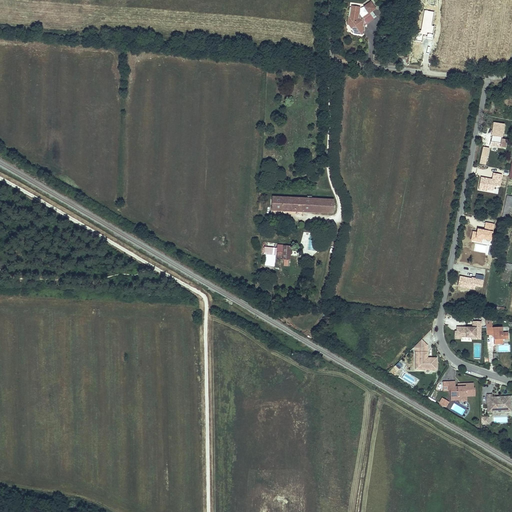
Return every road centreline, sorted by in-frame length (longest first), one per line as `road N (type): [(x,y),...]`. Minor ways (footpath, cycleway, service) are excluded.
road 1 (track): [(0,178),(203,296),(211,511)]
road 2 (residential): [(488,75),(439,333),(450,357),(511,382)]
road 3 (residential): [(488,75),(330,57),(331,0)]
